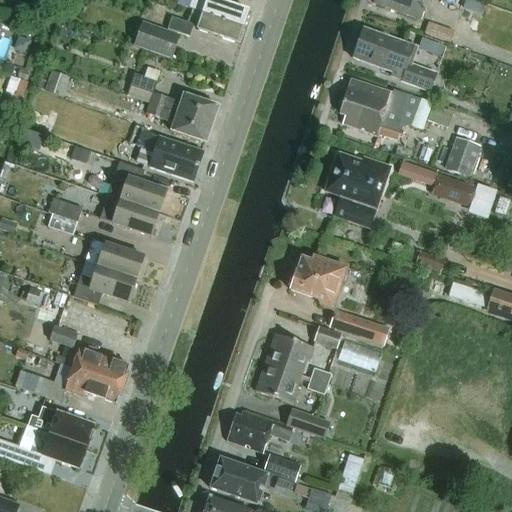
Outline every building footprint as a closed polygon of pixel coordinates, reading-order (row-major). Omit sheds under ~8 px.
[(184,0),(194,4),(190,13),(241,31),(247,14),(207,1),(204,0),(184,0)] [(432,0),(441,3),(442,0),(374,0),(372,6),(421,24),(429,0),(432,0)] [(236,47),(241,31),(190,13),(186,26),(170,20),(166,32),(188,40),(191,31),(196,32),(196,33),(236,47)] [(170,63),(179,39),(141,25),(132,50),(170,63)] [(449,46),(453,35),(427,26),(423,37),(449,46)] [(352,63),(391,76),(390,80),(401,84),(401,86),(428,96),(435,78),(407,68),(407,70),(396,66),(403,48),(363,33),(352,63)] [(10,79),(13,71),(5,68),(2,76),(10,79)] [(68,82),(49,75),(43,94),(61,101),(68,82)] [(149,107),(211,128),(217,110),(182,98),(179,107),(167,103),(168,102),(152,98),(156,85),(133,77),(129,90),(152,98),(149,107)] [(18,78),(13,95),(1,92),(0,96),(0,108),(20,113),(28,81),(18,78)] [(376,139),(377,137),(396,144),(401,130),(381,124),(383,119),(398,123),(403,109),(388,104),(390,97),(349,83),(339,117),(344,118),(341,127),(376,139)] [(205,147),(211,128),(149,107),(145,118),(172,127),(170,135),(205,147)] [(452,115),(432,108),(426,124),(447,132),(452,115)] [(202,156),(159,141),(147,137),(148,134),(134,129),(128,146),(139,150),(134,165),(192,186),(202,156)] [(369,232),(390,171),(362,161),(361,165),(337,157),(324,195),(339,200),(333,220),(369,232)] [(119,204),(119,205),(158,218),(166,195),(139,186),(143,175),(118,166),(107,200),(119,204)] [(468,211),(475,190),(445,180),(438,201),(468,211)] [(47,217),(50,218),(76,226),(81,211),(52,201),(47,217)] [(150,241),(158,218),(119,205),(115,217),(102,213),(99,223),(150,241)] [(71,239),(76,226),(50,218),(46,231),(71,239)] [(0,233),(13,238),(16,228),(1,223),(0,225),(0,233)] [(101,258),(96,271),(135,284),(143,261),(92,244),(88,254),(101,258)] [(332,314),(346,272),(317,263),(316,268),(301,263),(296,276),(295,276),(290,294),(317,304),(320,310),(332,314)] [(135,284),(96,271),(92,283),(80,279),(72,301),(97,310),(101,298),(127,307),(135,284)] [(511,298),(492,292),(484,317),(511,326),(511,298)] [(385,333),(337,318),(333,331),(364,341),(363,347),(378,352),(385,333)] [(48,344),(71,351),(75,337),(53,329),(48,344)] [(335,353),(340,338),(317,330),(312,346),(335,353)] [(274,339),(265,367),(301,380),(306,364),(309,365),(313,352),(274,339)] [(25,364),(28,357),(17,353),(15,360),(25,364)] [(77,353),(71,371),(96,379),(96,377),(124,386),(130,371),(77,353)] [(96,379),(71,371),(59,367),(52,386),(19,375),(13,390),(59,405),(63,394),(82,401),(84,397),(117,409),(124,386),(96,377),(96,379)] [(301,380),(265,367),(255,396),(294,409),(298,396),(296,395),(301,380)] [(313,372),(309,383),(327,389),(331,378),(313,372)] [(306,393),(324,399),(327,389),(309,383),(306,393)] [(53,428),(49,438),(85,451),(92,429),(41,411),(37,423),(53,428)] [(329,426),(289,413),(284,430),(292,433),(323,443),(329,426)] [(292,433),(284,430),(241,415),(240,420),(234,418),(225,445),(262,457),(269,439),(288,445),(292,433)] [(77,473),(85,451),(49,438),(45,449),(30,443),(26,455),(77,473)] [(299,468),(268,458),(262,477),(267,479),(293,487),(299,468)] [(362,463),(347,458),(336,493),(351,497),(362,463)] [(267,479),(262,477),(219,463),(209,492),(257,509),(267,479)] [(310,492),(307,502),(327,508),(330,498),(310,492)] [(240,511),(209,501),(204,511),(240,511)] [(19,511),(21,509),(0,502),(0,511),(19,511)] [(304,511),(325,511),(327,508),(307,502),(304,511)]
